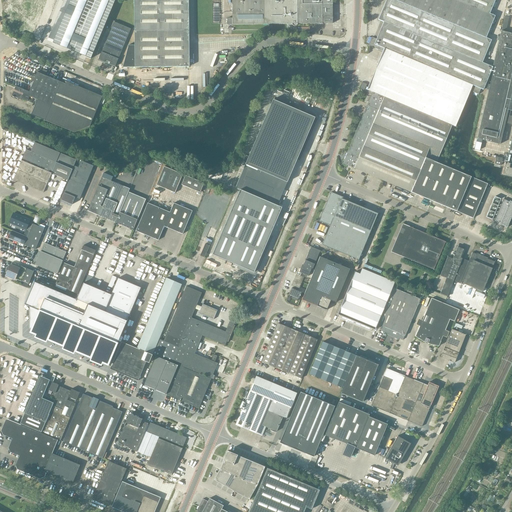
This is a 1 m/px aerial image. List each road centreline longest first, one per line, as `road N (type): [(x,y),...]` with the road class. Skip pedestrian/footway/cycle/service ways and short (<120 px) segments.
road 1 (unclassified): [(354,49),(263,42),(206,102),(184,113),(0,37)]
road 2 (unclassified): [(270,301),(0,189)]
road 3 (unclassified): [(214,435),(0,345)]
road 4 (unclassified): [(460,380),(270,301)]
road 5 (unclassified): [(511,253),(323,174)]
road 6 (unclassified): [(392,508),(214,435)]
road 7 (tertiary): [(214,435),(270,301)]
road 8 (unclassified): [(392,508),(460,380)]
road 9 (tertiary): [(270,301),(323,174)]
road 10 (unclassified): [(460,380),(511,255)]
road 11 (tertiary): [(323,174),(354,49)]
